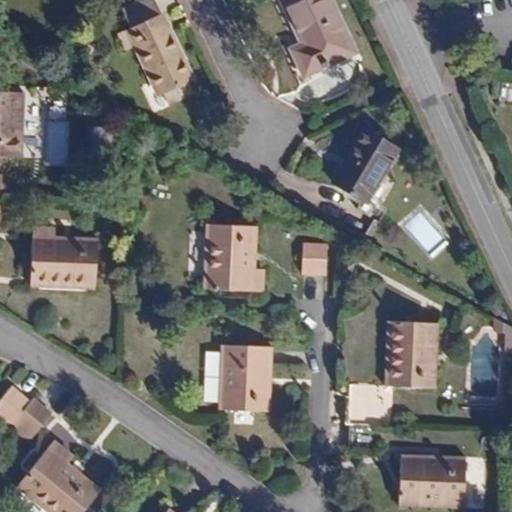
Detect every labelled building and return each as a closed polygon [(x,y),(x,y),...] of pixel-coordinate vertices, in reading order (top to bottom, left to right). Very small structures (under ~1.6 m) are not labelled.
[(193,78),(171,28),(169,28),(161,14),(158,15),(150,0),(149,0),(124,12),(131,27),(129,29),(137,45),(135,46),(157,93),(162,91),(167,103),(194,92),(189,80),(193,78)] [(354,52),(329,0),(282,0),(303,43),(292,48),(304,75),(354,52)] [(137,45),(129,29),(115,35),(124,50),(135,46),(137,45)] [(0,154),(20,156),(22,92),(0,90),(0,154)] [(366,202),(398,148),(364,127),(331,181),(366,202)] [(253,268),(255,225),(208,222),(205,287),(261,291),(262,268),(253,268)] [(95,285),(97,239),(54,237),(54,228),(33,227),(31,282),(95,285)] [(325,273),(327,243),(302,242),(301,272),(325,273)] [(511,334),(511,325),(494,316),(494,329),(506,329),(505,334),(511,334)] [(433,386),(436,322),(389,320),(387,385),(433,386)] [(267,411),(271,346),(224,344),(221,409),(267,411)] [(30,401),(12,386),(0,400),(0,422),(8,429),(11,424),(30,401)] [(30,439),(52,413),(34,397),(30,401),(11,424),(30,439)] [(379,424),(380,400),(353,399),(353,423),(378,424),(379,424)] [(376,447),(378,424),(353,423),(351,446),(376,447)] [(52,511),(79,511),(99,489),(66,462),(72,455),(54,441),(19,484),(52,511)] [(464,505),(466,458),(400,456),(398,502),(464,505)]
